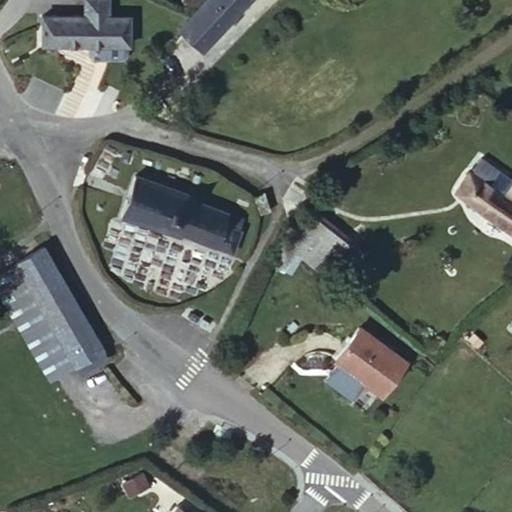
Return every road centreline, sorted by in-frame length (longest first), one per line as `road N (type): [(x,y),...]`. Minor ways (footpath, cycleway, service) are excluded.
road 1 (track): [(178,350),(239,273),(259,164),(449,61),(511,7)]
road 2 (residential): [(27,147),(83,268),(118,313),(178,350),(328,470)]
road 3 (unclassified): [(259,164),(96,126),(27,147)]
road 4 (unknown): [(121,132),(250,0)]
